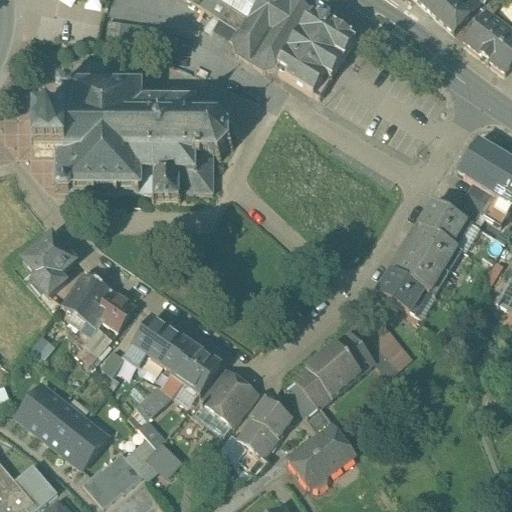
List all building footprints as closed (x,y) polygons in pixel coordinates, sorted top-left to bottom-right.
[(181,0),(239,35),(233,44),(236,55),(235,56),(235,58),(237,59),(238,58),(262,74),(261,74),(263,76),(266,75),(265,74),(274,72),(275,73),(277,73),(279,77),(319,104),(335,78),(355,45),(351,42),(352,40),(287,0),(181,0)] [(481,7),(473,0),(412,0),(453,37),(481,7)] [(500,29),(487,19),(465,47),(505,78),(511,68),(511,33),(509,36),(500,29)] [(511,33),(511,30),(504,24),(500,29),(509,36),(511,33)] [(121,26),(108,25),(105,48),(118,50),(119,48),(121,26)] [(178,34),(121,26),(119,48),(175,56),(178,34)] [(165,89),(159,95),(142,95),(142,85),(56,84),(57,124),(35,124),(35,158),(56,158),(56,197),(154,198),(154,202),(151,204),(153,206),(156,204),(176,204),(179,206),(181,204),(179,201),(179,198),(201,198),(201,160),(216,160),(217,165),(221,164),(219,159),(227,151),(232,153),(233,149),(228,148),(228,136),(233,134),(232,131),(227,133),(219,124),(221,120),(218,118),(216,123),(195,123),(195,108),(199,105),(196,102),(193,105),(179,105),(179,95),(173,90),(165,89)] [(320,168),(292,138),(247,183),(311,245),(336,220),(356,201),(360,197),(327,161),(320,168)] [(511,164),(484,147),(463,181),(472,187),(492,199),(511,211),(511,164)] [(216,160),(201,160),(201,198),(215,198),(216,160)] [(492,199),(472,187),(466,197),(486,209),(492,199)] [(486,209),(466,197),(460,207),(480,219),(486,209)] [(372,219),(356,201),(336,220),(346,231),(355,235),(372,219)] [(454,218),(434,205),(419,229),(424,233),(452,249),(466,225),(454,218)] [(480,219),(460,207),(454,218),(466,225),(473,229),(480,219)] [(346,231),(336,220),(311,245),(320,252),(336,234),(346,231)] [(452,249),(424,233),(410,255),(443,275),(457,252),(452,249)] [(52,238),(22,264),(45,290),(42,293),(49,301),(67,286),(60,278),(76,265),(52,238)] [(443,275),(410,255),(397,278),(424,295),(429,298),(443,275)] [(397,278),(391,275),(377,298),(409,318),(424,295),(397,278)] [(112,295),(86,277),(63,311),(96,334),(101,325),(107,316),(101,312),(112,295)] [(511,307),(511,279),(496,307),(506,313),(511,307)] [(136,314),(112,296),(113,296),(112,295),(101,312),(107,316),(101,325),(114,334),(112,337),(116,340),(118,337),(136,314)] [(192,350),(151,323),(129,355),(145,366),(148,361),(173,378),(192,350)] [(112,345),(99,334),(89,346),(101,357),(112,345)] [(397,377),(362,334),(353,342),(375,369),(388,385),(397,377)] [(336,349),(335,348),(306,373),(306,374),(293,385),(296,389),(285,398),(293,409),(289,412),(294,417),(298,414),(307,425),(315,434),(328,424),(321,414),(375,369),(353,342),(349,338),(336,349)] [(173,378),(171,381),(181,388),(200,401),(221,371),(192,350),(173,378)] [(145,366),(129,355),(124,363),(138,373),(139,374),(145,366)] [(124,363),(113,356),(102,373),(113,381),(115,377),(115,376),(124,363)] [(138,373),(124,363),(115,376),(115,377),(129,386),(138,373)] [(225,374),(201,407),(234,432),(259,399),(225,374)] [(171,381),(161,396),(158,394),(135,414),(146,426),(147,425),(171,403),(181,388),(171,381)] [(17,422),(39,439),(64,408),(42,390),(17,422)] [(267,406),(239,442),(250,451),(264,464),(293,426),(267,406)] [(39,439),(60,456),(85,425),(64,408),(39,439)] [(107,442),(85,425),(60,456),(71,465),(82,474),(107,442)] [(158,438),(147,425),(146,426),(137,433),(149,446),(158,438)] [(332,429),(287,463),(310,494),(356,460),(332,429)] [(145,443),(125,461),(143,481),(145,483),(155,473),(146,465),(157,454),(145,443)] [(183,467),(163,447),(157,454),(146,465),(155,473),(166,484),(183,467)] [(264,464),(250,451),(238,466),(256,480),(268,468),(264,464)] [(101,471),(82,488),(103,511),(123,494),(126,496),(143,481),(125,461),(120,457),(103,473),(101,471)] [(13,485),(0,469),(0,511),(61,511),(58,508),(52,511),(39,511),(58,497),(33,468),(13,485)]
